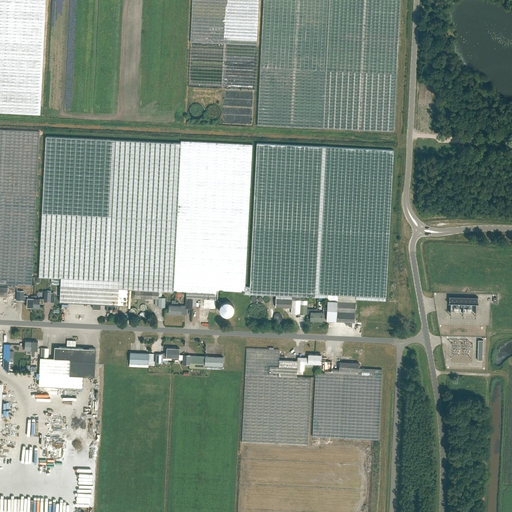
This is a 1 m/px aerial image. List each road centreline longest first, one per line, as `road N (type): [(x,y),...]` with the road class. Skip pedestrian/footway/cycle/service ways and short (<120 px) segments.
road 1 (unclassified): [(0,322),(400,341)]
road 2 (tertiary): [(406,205),(416,0)]
road 3 (tertiary): [(441,511),(442,443),(426,337)]
road 4 (unclassified): [(400,341),(391,511)]
